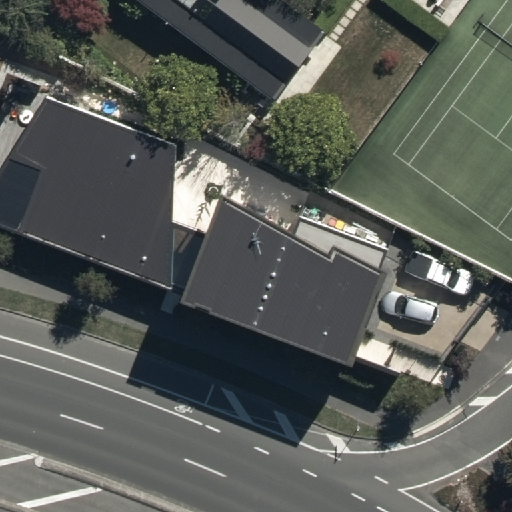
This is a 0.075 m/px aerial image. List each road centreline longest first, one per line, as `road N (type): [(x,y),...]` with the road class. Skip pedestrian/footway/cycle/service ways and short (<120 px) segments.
road 1 (primary): [(0,397),(98,428),(301,511)]
road 2 (residential): [(304,511),(444,447),(511,403)]
